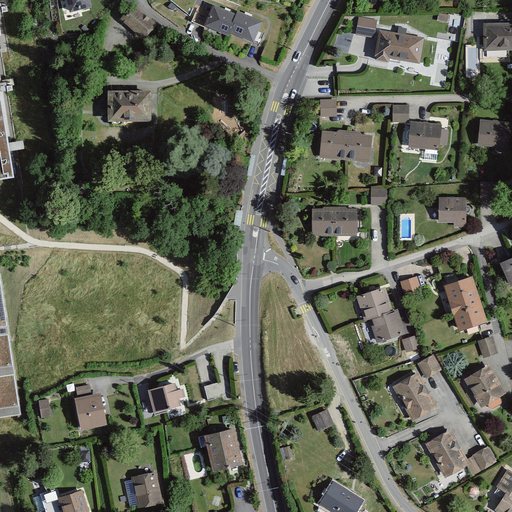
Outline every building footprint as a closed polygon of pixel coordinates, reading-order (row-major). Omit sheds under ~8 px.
[(90,0),(67,0),(72,16),(93,10),(90,0)] [(158,26),(134,6),(121,21),(144,41),(158,26)] [(215,7),(206,28),(230,38),(231,34),(239,16),(215,7)] [(239,16),(231,34),(258,45),(267,22),(240,12),(239,16)] [(360,18),(358,28),(377,31),(379,21),(360,18)] [(511,49),(511,25),(486,26),(486,50),(511,49)] [(399,36),(381,33),(376,63),(391,66),(392,62),(421,68),(427,41),(408,37),(409,31),(401,30),(399,36)] [(0,89),(0,179),(14,177),(0,89)] [(153,92),(110,92),(110,122),(153,123),(153,92)] [(321,100),(321,118),(339,118),(338,100),(321,100)] [(395,104),(394,123),(410,124),(411,105),(395,104)] [(510,125),(482,123),(481,145),(497,146),(497,151),(508,151),(510,125)] [(441,126),(413,124),(411,147),(439,149),(441,126)] [(371,138),(323,134),(321,157),(369,161),(371,138)] [(76,179),(68,186),(76,196),(85,189),(76,179)] [(482,183),(482,201),(499,201),(499,184),(482,183)] [(372,190),(372,206),(388,206),(388,190),(372,190)] [(467,198),(440,198),(440,224),(454,224),(454,228),(467,228),(467,198)] [(357,237),(357,210),(347,210),(347,208),(324,208),(324,209),(313,209),(312,237),(357,237)] [(511,258),(501,264),(511,288),(511,287),(511,258)] [(0,276),(0,418),(21,415),(0,276)] [(474,277),(445,286),(459,332),(489,323),(474,277)] [(406,298),(423,294),(418,278),(402,282),(406,298)] [(386,288),(357,297),(364,322),(370,321),(394,314),(386,288)] [(394,314),(370,321),(377,344),(407,336),(400,312),(394,314)] [(418,336),(403,341),(407,353),(422,349),(418,336)] [(493,338),(480,343),(485,358),(498,354),(493,338)] [(435,355),(418,364),(427,381),(444,372),(435,355)] [(488,368),(468,380),(483,406),(504,394),(488,368)] [(394,387),(413,423),(439,409),(419,374),(394,387)] [(90,384),(76,385),(76,394),(91,393),(90,384)] [(177,384),(149,392),(155,415),(183,407),(181,400),(187,398),(185,390),(179,391),(177,384)] [(101,397),(78,401),(83,429),(106,425),(101,397)] [(36,399),(40,417),(50,415),(47,398),(36,399)] [(328,411),(313,417),(319,434),(335,427),(328,411)] [(235,430),(204,437),(212,473),(243,466),(235,430)] [(425,445),(445,479),(471,464),(451,430),(425,445)] [(291,446),(281,450),(284,462),(295,459),(291,446)] [(472,456),(481,472),(497,463),(488,447),(472,456)] [(80,449),(80,458),(92,458),(91,449),(80,449)] [(495,511),(497,511),(511,511),(511,472),(507,469),(496,487),(506,493),(495,511)] [(156,472),(132,477),(138,509),(163,504),(156,472)] [(357,511),(364,501),(335,483),(320,507),(329,511),(357,511)] [(89,511),(83,491),(58,498),(62,511),(89,511)]
